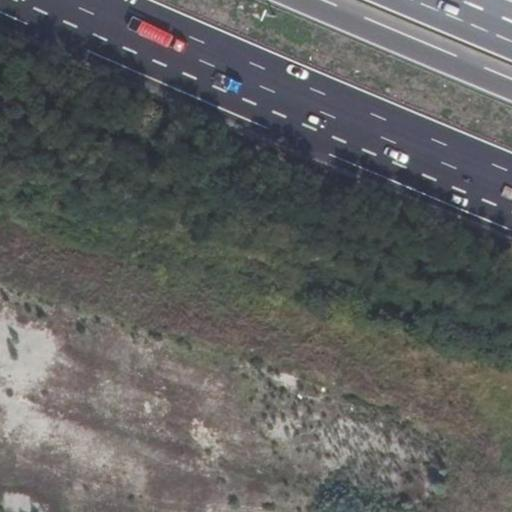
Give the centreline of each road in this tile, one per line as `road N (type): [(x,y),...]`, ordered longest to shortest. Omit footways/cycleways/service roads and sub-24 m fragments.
road 1 (motorway): [(67,0),(511,188)]
road 2 (trunk): [(511,92),(284,0)]
